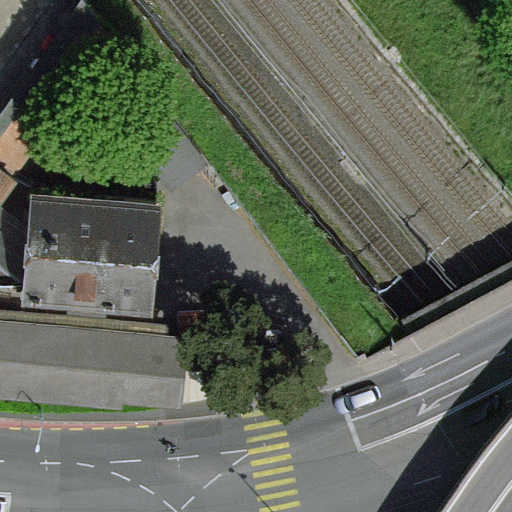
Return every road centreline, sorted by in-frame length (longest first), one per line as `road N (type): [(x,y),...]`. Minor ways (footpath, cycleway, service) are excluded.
road 1 (primary): [(411,438),(339,463),(187,494)]
road 2 (primary): [(187,494),(0,496)]
